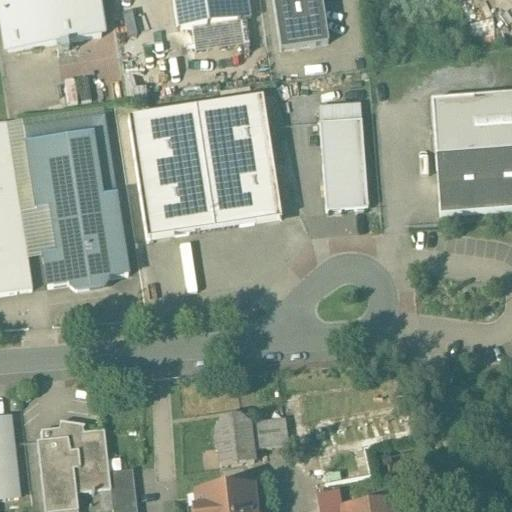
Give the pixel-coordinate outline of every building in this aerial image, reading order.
[(0,0),(0,3),(8,55),(101,41),(94,0),(0,0)] [(246,0),(171,0),(177,35),(250,24),(246,0)] [(328,47),(320,0),(271,0),(280,54),(328,47)] [(67,83),(69,106),(91,103),(88,81),(67,83)] [(511,99),(432,105),(437,160),(511,153),(511,99)] [(282,223),(263,101),(127,123),(147,244),(282,223)] [(128,280),(103,121),(7,135),(6,129),(0,129),(0,299),(32,294),(27,263),(43,260),(48,291),(69,288),(107,283),(128,280)] [(368,213),(361,126),(320,128),(326,216),(368,213)] [(511,153),(437,160),(439,219),(511,213),(511,153)] [(107,283),(69,288),(69,293),(76,298),(103,294),(107,287),(107,283)] [(254,467),(253,455),(248,425),(238,418),(221,421),(213,434),(222,471),(254,467)] [(9,422),(0,423),(0,504),(18,502),(9,422)] [(252,429),(248,425),(253,455),(287,450),(283,424),(252,429)] [(63,433),(41,435),(42,446),(37,446),(43,511),(77,511),(76,498),(110,494),(109,476),(104,435),(84,437),(82,430),(64,427),(63,433)] [(136,511),(132,473),(109,476),(110,494),(112,511),(136,511)] [(252,511),(250,493),(196,499),(197,511),(252,511)] [(393,511),(392,501),(342,509),(342,511),(393,511)]
